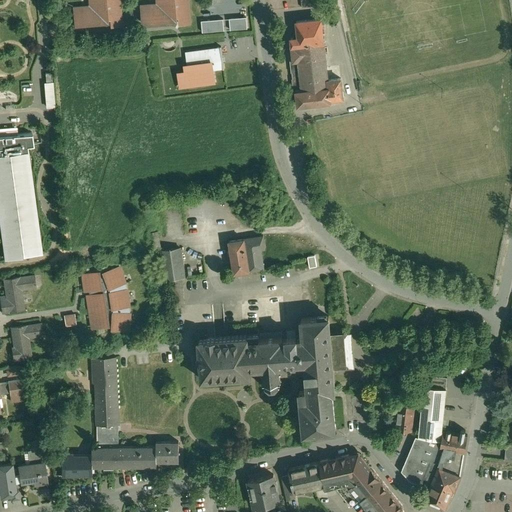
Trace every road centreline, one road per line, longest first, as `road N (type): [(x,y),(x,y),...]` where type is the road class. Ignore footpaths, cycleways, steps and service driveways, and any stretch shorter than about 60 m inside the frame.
road 1 (residential): [(262,0),(285,166),(312,222),(385,286),(498,313)]
road 2 (residential): [(418,511),(364,438),(118,498)]
road 3 (residential): [(452,511),(465,483),(498,313)]
